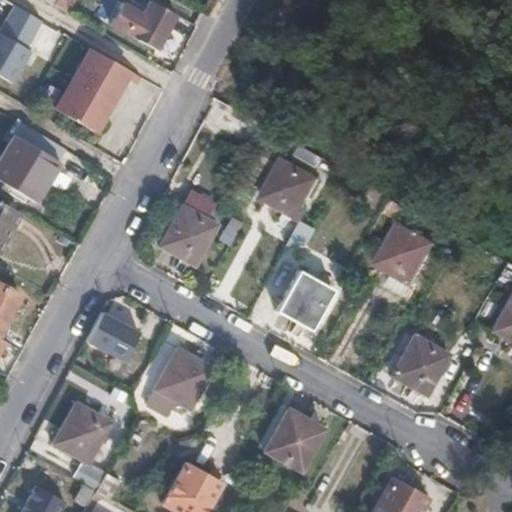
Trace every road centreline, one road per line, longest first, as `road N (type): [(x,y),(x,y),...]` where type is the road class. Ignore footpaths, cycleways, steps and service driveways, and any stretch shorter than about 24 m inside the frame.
road 1 (residential): [(96,260),(479,469)]
road 2 (residential): [(96,260),(239,0)]
road 3 (residential): [(0,447),(96,260)]
